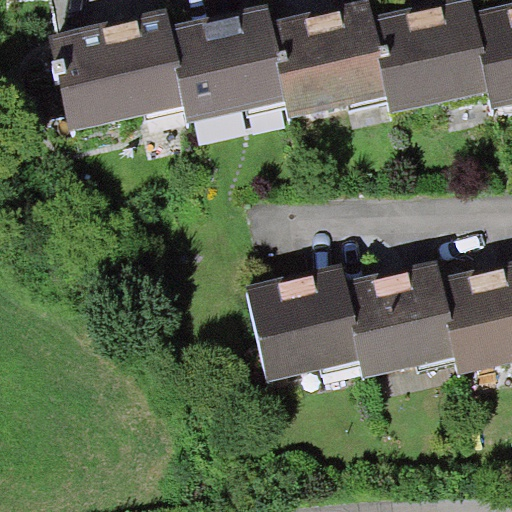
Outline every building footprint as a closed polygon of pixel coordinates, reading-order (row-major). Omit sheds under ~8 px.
[(476,33),(471,12),(376,35),(393,104),(398,123),(494,98),(476,33)] [(376,35),(372,16),(277,40),(294,105),(299,127),(393,104),(376,35)] [(277,40),(271,19),(176,43),(198,130),(294,105),(277,40)] [(511,116),(511,24),(476,33),(494,98),(499,120),(511,116)] [(190,114),(169,27),(60,52),(81,139),(190,114)] [(447,289),(442,271),(347,295),(364,360),(369,382),(462,357),(447,289)] [(347,295),(341,273),(246,298),(268,384),(364,360),(347,295)] [(511,273),(447,289),(462,357),(468,377),(511,365),(511,273)]
